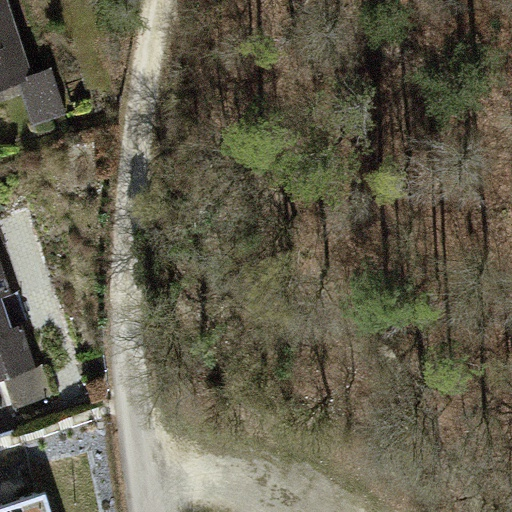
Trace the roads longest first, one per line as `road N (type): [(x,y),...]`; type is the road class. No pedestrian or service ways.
road 1 (residential): [(149,511),(128,267),(135,112)]
road 2 (track): [(415,0),(511,73)]
